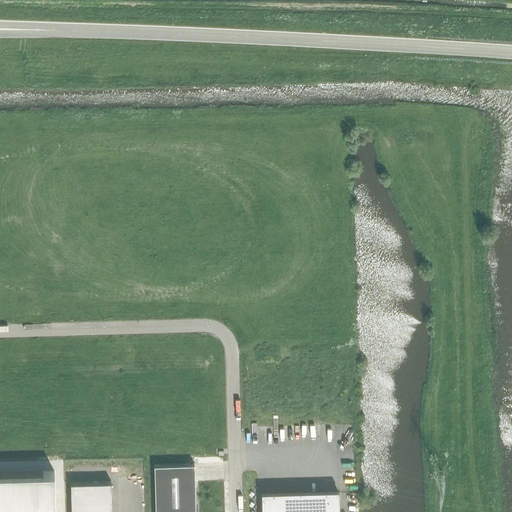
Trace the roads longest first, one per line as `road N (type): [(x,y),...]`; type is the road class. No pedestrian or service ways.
road 1 (unclassified): [(236,511),(232,348),(219,329),(0,331)]
road 2 (unclassified): [(511,53),(116,32)]
